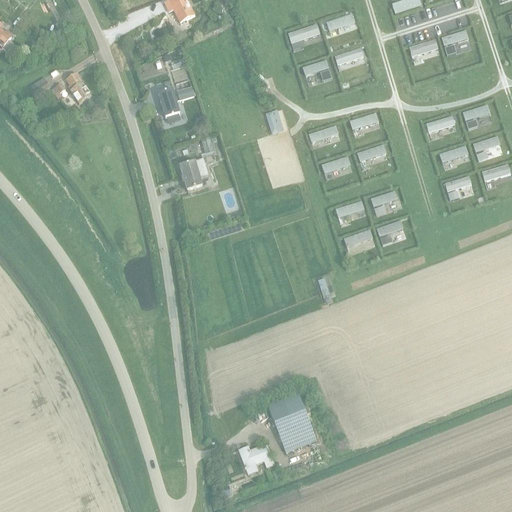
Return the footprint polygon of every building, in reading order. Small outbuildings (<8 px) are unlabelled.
[(180,25),(195,18),(186,0),(173,0),(164,4),(167,11),(172,9),(180,25)] [(417,0),(409,0),(393,5),(396,14),(420,6),(417,0)] [(352,16),(328,23),(331,32),(355,25),(352,16)] [(1,52),(6,56),(12,48),(7,44),(10,40),(0,32),(0,29),(3,25),(0,23),(0,53),(1,52)] [(316,26),(287,36),(291,45),(319,36),(316,26)] [(465,32),(441,39),(447,58),(455,55),(453,47),(451,48),(450,46),(466,41),(468,40),(465,32)] [(300,42),(291,45),(293,52),(302,49),(300,42)] [(434,42),(410,49),(412,58),(437,51),(434,42)] [(360,51),(336,58),(339,67),(363,59),(360,51)] [(326,62),(302,69),(305,78),(321,72),(322,74),(320,75),(323,83),(331,81),(326,62)] [(70,93),(78,106),(91,98),(76,76),(65,82),(71,92),(70,93)] [(30,87),(36,96),(49,88),(44,78),(30,87)] [(51,90),(58,100),(62,98),(60,94),(65,91),(61,84),(51,90)] [(177,92),(180,102),(194,98),(191,88),(177,92)] [(178,116),(179,116),(172,91),(158,95),(165,120),(167,119),(168,125),(180,122),(178,116)] [(486,107),(462,114),(468,132),(477,129),(475,122),(472,123),(472,120),(474,120),(489,115),(486,107)] [(282,129),(288,127),(283,108),(276,110),(282,129)] [(374,115),(350,122),(353,131),(377,123),(374,115)] [(450,118),(426,125),(429,134),(453,126),(450,118)] [(334,127),(310,135),(313,143),(337,136),(334,127)] [(497,138),(472,146),(478,163),(487,160),(485,153),(483,154),(482,152),(484,151),(500,146),(497,138)] [(205,155),(213,153),(209,140),(201,142),(205,155)] [(382,147),(358,155),(361,163),(385,156),(382,147)] [(465,147),(441,155),(444,163),(468,156),(465,147)] [(346,158),(322,166),(325,174),(349,167),(346,158)] [(207,177),(207,176),(205,177),(203,170),(205,169),(203,161),(180,168),(187,192),(202,187),(200,179),(207,177)] [(506,167),(482,174),(485,183),(509,175),(506,167)] [(468,178),(444,185),(450,202),(459,200),(457,193),(455,193),(454,191),(471,186),(468,178)] [(394,193),(370,200),(376,218),(385,215),(383,208),(381,208),(380,206),(397,201),(394,193)] [(360,204),(336,211),(339,220),(363,212),(360,204)] [(400,222),(376,230),(382,247),(391,244),(389,237),(387,238),(386,236),(403,230),(400,222)] [(368,233),(344,240),(347,249),(371,242),(368,233)] [(324,280),(317,282),(323,298),(329,296),(324,280)] [(307,406),(303,408),(298,397),(268,410),(286,455),(317,443),(306,417),(310,415),(307,406)] [(255,467),(272,461),(266,446),(250,453),(248,449),(238,453),(248,477),(258,473),(255,467)] [(230,490),(221,493),(224,501),(232,498),(230,490)]
